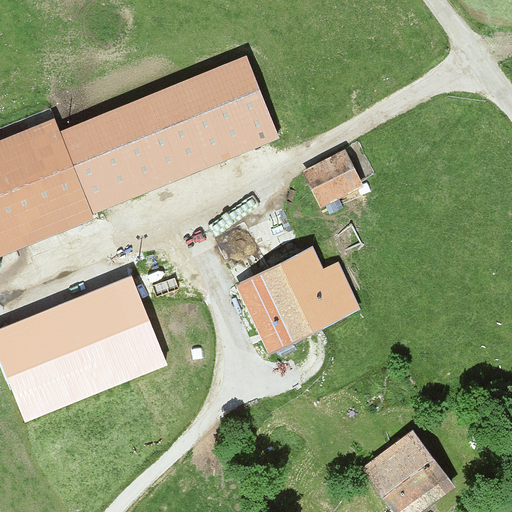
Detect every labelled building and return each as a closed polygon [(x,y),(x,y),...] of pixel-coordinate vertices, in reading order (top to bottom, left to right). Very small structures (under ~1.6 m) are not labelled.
[(0,153),(0,233),(2,240),(281,131),(251,56),(0,153)] [(312,170),(331,197),(364,175),(345,148),(312,170)] [(249,292),(278,349),(352,311),(323,254),(249,292)] [(140,278),(0,333),(0,350),(29,422),(175,360),(140,278)] [(369,431),(407,490),(458,457),(420,398),(369,431)]
